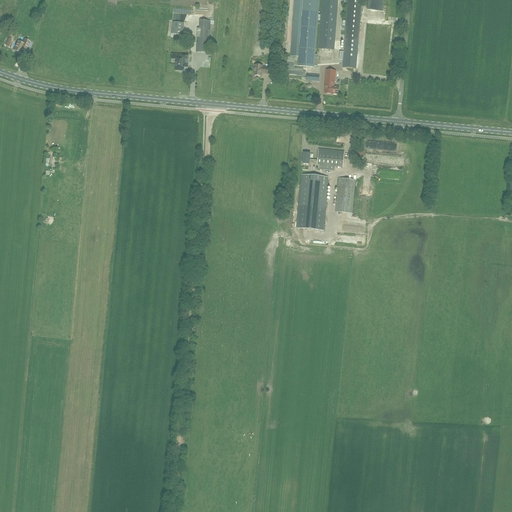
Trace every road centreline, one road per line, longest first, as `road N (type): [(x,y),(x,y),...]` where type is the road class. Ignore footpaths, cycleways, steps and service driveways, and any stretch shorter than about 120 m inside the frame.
road 1 (track): [(210,104),(174,511)]
road 2 (secondary): [(397,121),(64,89),(0,71)]
road 3 (unclassified): [(397,121),(410,0)]
